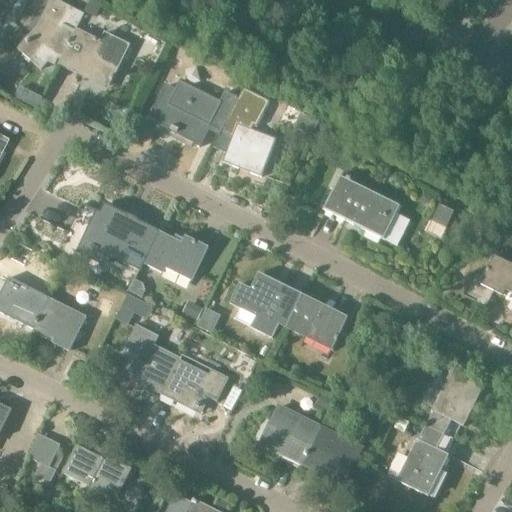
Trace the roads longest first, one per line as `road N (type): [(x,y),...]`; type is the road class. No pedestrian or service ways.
road 1 (residential): [(511,359),(88,138),(49,146),(0,230)]
road 2 (residential): [(511,460),(484,511),(294,511),(0,362)]
road 3 (residential): [(334,0),(457,60)]
